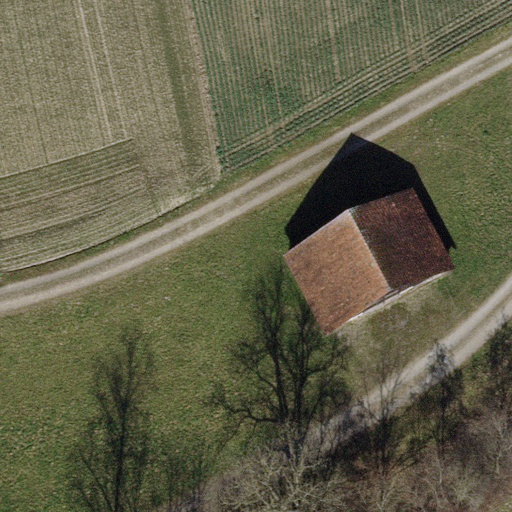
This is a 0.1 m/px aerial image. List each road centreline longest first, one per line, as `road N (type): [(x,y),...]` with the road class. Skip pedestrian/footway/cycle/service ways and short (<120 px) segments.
road 1 (track): [(511,38),(125,259),(0,292)]
road 2 (track): [(511,312),(174,511)]
